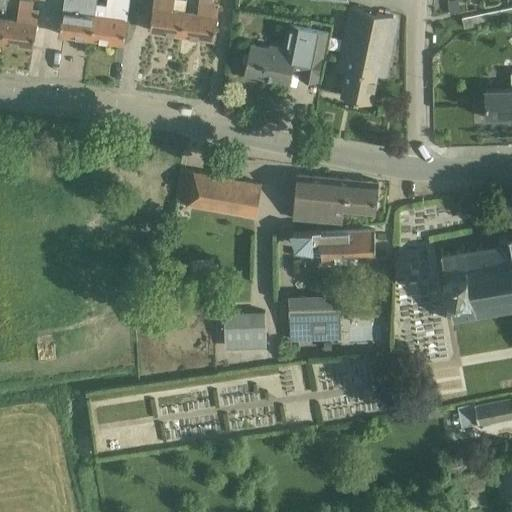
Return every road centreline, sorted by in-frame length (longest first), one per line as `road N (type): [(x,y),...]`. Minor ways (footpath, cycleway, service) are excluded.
road 1 (tertiary): [(0,100),(416,171)]
road 2 (residential): [(416,171),(417,0)]
